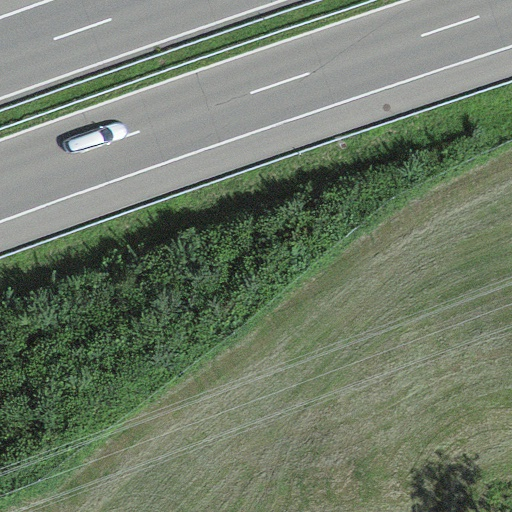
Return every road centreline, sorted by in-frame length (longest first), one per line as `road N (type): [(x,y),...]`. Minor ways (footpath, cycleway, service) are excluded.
road 1 (motorway): [(0,184),(511,8)]
road 2 (motorway): [(168,0),(0,58)]
